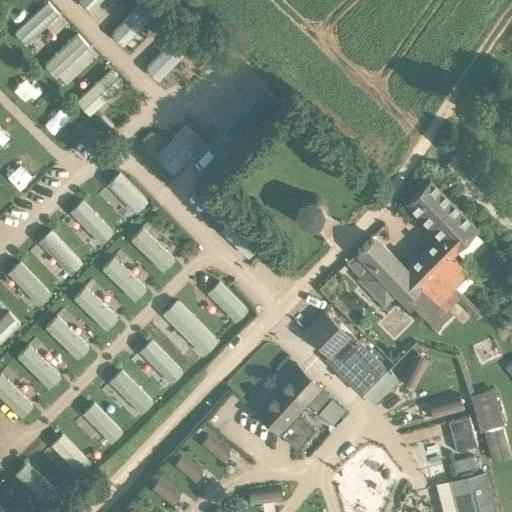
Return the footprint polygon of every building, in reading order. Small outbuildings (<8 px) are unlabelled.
[(51,0),(47,0),(17,28),(38,51),(70,21),(51,0)] [(83,0),(92,9),(101,0),(83,0)] [(147,0),(142,0),(113,29),(126,42),(158,11),(147,0)] [(80,30),(47,61),(58,73),(91,42),(80,30)] [(147,66),(161,78),(190,48),(176,35),(147,66)] [(69,83),(100,52),(91,44),(61,74),(69,83)] [(217,65),(189,92),(211,114),(239,87),(217,65)] [(78,96),(91,112),(127,82),(114,66),(78,96)] [(173,179),(204,148),(184,128),(154,160),(173,179)] [(138,209),(150,198),(122,168),(110,179),(138,209)] [(459,294),(453,288),(469,272),(451,254),(477,227),(429,179),(406,201),(438,233),(403,266),(370,236),(356,250),(370,265),(357,277),(383,305),(398,292),(422,317),(438,300),(446,307),(459,294)] [(308,228),(316,227),(321,221),(325,217),(326,209),(324,202),(320,197),(316,195),(309,193),(301,195),(296,198),(293,203),(291,209),(291,215),(293,220),(296,223),(300,226),(308,228)] [(74,206),(101,241),(115,231),(87,196),(74,206)] [(223,227),(250,257),(263,245),(236,216),(223,227)] [(146,223),(133,237),(165,268),(178,255),(146,223)] [(62,280),(84,258),(53,227),(31,248),(62,280)] [(135,298),(148,285),(117,253),(104,265),(135,298)] [(35,306),(53,290),(23,257),(5,273),(35,306)] [(222,277),(209,290),(238,319),(251,306),(222,277)] [(88,283),(76,295),(107,327),(119,315),(88,283)] [(179,296),(164,311),(205,354),(221,339),(179,296)] [(0,342),(23,320),(10,307),(0,317),(0,342)] [(348,333),(324,309),(303,331),(328,354),(324,358),(360,394),(361,393),(372,404),(399,379),(392,372),(391,373),(386,368),(387,367),(350,332),(348,333)] [(78,357),(91,345),(61,311),(47,323),(78,357)] [(142,346),(173,380),(185,368),(154,335),(142,346)] [(49,386),(62,374),(32,341),(19,353),(49,386)] [(444,358),(428,364),(434,379),(450,372),(444,358)] [(320,386),(296,364),(254,410),(294,448),(315,427),(297,410),(306,401),(317,410),(331,395),(320,385),(320,386)] [(104,386),(136,417),(155,397),(123,366),(104,386)] [(4,370),(0,373),(0,392),(22,416),(35,403),(4,370)] [(509,456),(500,424),(503,423),(494,387),(470,394),(480,429),(483,429),(491,460),(509,456)] [(97,400),(77,418),(104,447),(124,429),(97,400)] [(456,451),(477,445),(469,416),(448,422),(456,451)] [(74,464),(86,453),(66,430),(54,441),(74,464)] [(478,472),(474,456),(452,461),(456,478),(448,479),(456,511),(496,511),(485,470),(478,472)] [(33,487),(46,475),(30,459),(17,471),(33,487)] [(35,489),(46,499),(56,488),(45,478),(35,489)] [(334,511),(316,495),(304,508),(308,511),(334,511)]
